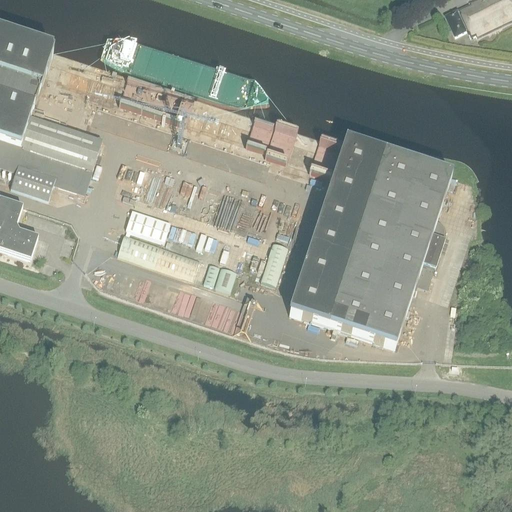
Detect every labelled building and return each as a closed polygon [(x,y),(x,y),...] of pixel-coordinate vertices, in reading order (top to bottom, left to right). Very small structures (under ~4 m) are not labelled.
[(511,24),(511,4),(510,0),(478,0),(469,5),(470,7),(457,13),(445,19),(455,40),(467,34),(470,41),(475,38),(476,41),(511,24)] [(84,200),(91,179),(97,181),(101,169),(95,167),(102,145),(57,130),(59,124),(43,119),(44,115),(33,111),(39,93),(40,93),(53,55),(0,37),(0,172),(15,177),(10,193),(48,206),(53,189),(84,200)] [(112,105),(138,112),(142,92),(129,89),(131,82),(119,79),(112,105)] [(451,183),(385,160),(344,147),(287,318),(328,331),(394,353),(414,293),(415,293),(416,290),(427,294),(444,240),(445,238),(445,236),(444,233),(444,231),(443,229),(442,228),(440,226),(438,225),(437,224),(451,183)] [(36,242),(19,236),(15,229),(21,212),(0,204),(0,254),(29,264),(36,242)] [(132,213),(124,236),(124,237),(117,258),(193,284),(200,264),(129,239),(130,236),(164,247),(171,226),(132,213)] [(219,253),(222,240),(205,235),(201,249),(219,253)] [(275,290),(288,252),(273,247),(260,285),(275,290)] [(231,267),(235,254),(229,252),(225,265),(231,267)] [(219,271),(210,268),(204,287),(213,290),(219,271)] [(230,295),(236,276),(220,271),(214,290),(230,295)]
